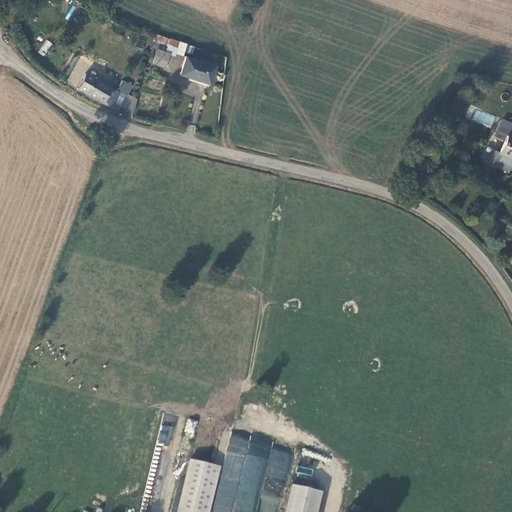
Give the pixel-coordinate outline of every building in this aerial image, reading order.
[(100,9),(88,0),(85,5),(97,14),(100,9)] [(182,53),(185,43),(171,38),(155,33),(153,40),(159,42),(172,47),(172,50),(173,50),(182,53)] [(45,39),(38,53),(44,56),(52,43),(45,39)] [(172,53),(173,50),(172,50),(172,47),(159,42),(157,48),(168,52),(172,53)] [(166,59),(168,52),(157,48),(155,55),(166,59)] [(210,83),(216,66),(186,55),(180,72),(210,83)] [(120,105),(134,110),(137,97),(128,94),(86,72),(78,88),(89,93),(95,96),(112,105),(114,101),(120,105)] [(457,100),(466,104),(468,98),(459,94),(457,100)] [(466,117),(490,128),(495,117),(470,106),(466,117)] [(511,122),(506,120),(502,129),(511,133),(511,122)] [(498,151),(497,151),(491,163),(511,173),(511,172),(511,133),(502,129),(499,137),(503,139),(498,151)] [(460,178),(466,174),(463,170),(457,174),(460,178)] [(161,424),(158,443),(170,445),(172,426),(161,424)] [(209,511),(220,469),(189,461),(176,511),(209,511)] [(312,511),(317,492),(288,485),(281,511),(312,511)]
